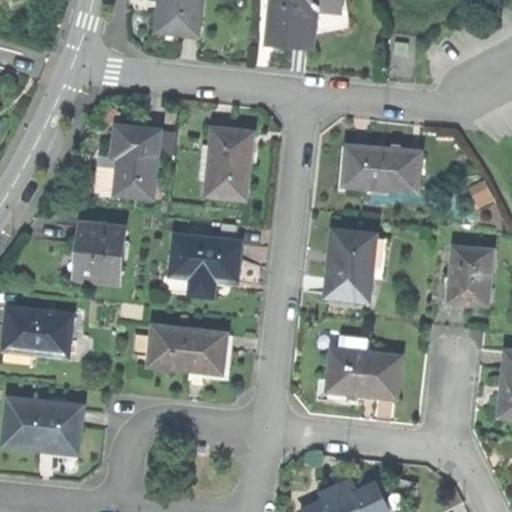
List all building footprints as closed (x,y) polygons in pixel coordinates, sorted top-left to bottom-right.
[(162,0),(161,30),(203,33),(204,0),(162,0)] [(271,0),(269,42),(290,43),(314,45),(315,25),(317,5),(343,7),(343,0),(271,0)] [(342,26),(343,7),(317,5),(315,25),(342,26)] [(123,154),(120,195),(157,197),(161,127),(117,124),(116,140),(115,153),(123,154)] [(215,127),(211,195),(251,198),(253,167),(256,130),(215,127)] [(350,143),(346,182),(420,190),(425,151),(388,147),(350,143)] [(112,195),(120,195),(123,154),(115,153),(112,195)] [(77,253),(77,281),(120,282),(121,230),(78,229),(77,253)] [(332,258),(330,291),(373,294),(378,235),(335,231),(332,258)] [(246,238),(179,233),(176,271),(207,273),(243,276),(245,260),(246,238)] [(455,242),(451,296),(471,297),(491,298),(495,245),(455,242)] [(206,286),(207,273),(176,271),(165,270),(163,289),(190,291),(190,285),(206,286)] [(12,323),(10,348),(73,353),(76,314),(13,309),(12,323)] [(230,331),(156,325),(152,365),(188,368),(227,372),(230,331)] [(365,388),(401,391),(404,351),(334,345),(331,385),(365,388)] [(86,401),(14,394),(10,441),(40,444),(82,448),(86,401)] [(301,511),(388,511),(375,484),(362,490),(358,492),(351,480),(328,492),(331,498),(301,511)]
